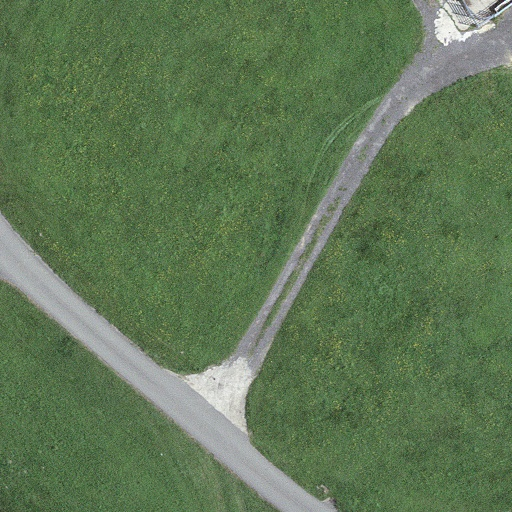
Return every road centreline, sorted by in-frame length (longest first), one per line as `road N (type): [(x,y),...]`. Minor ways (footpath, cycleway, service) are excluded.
road 1 (track): [(447,25),(206,428)]
road 2 (track): [(311,511),(0,244)]
